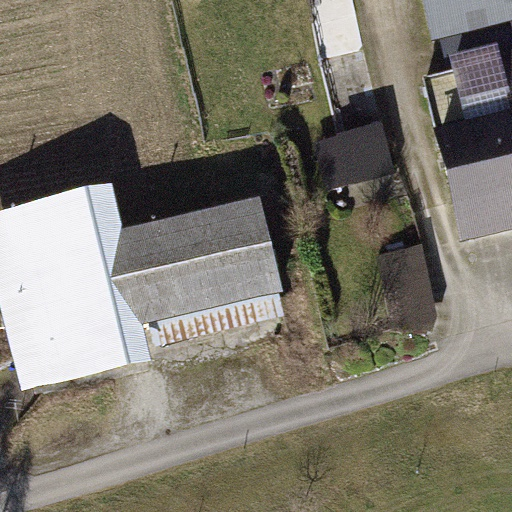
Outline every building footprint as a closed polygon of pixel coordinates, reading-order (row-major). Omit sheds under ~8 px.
[(511,0),(416,0),(433,69),(511,49),(511,0)] [(461,277),(511,263),(511,80),(492,85),(508,148),(433,167),(461,277)] [(391,131),(324,141),(332,192),(399,182),(391,131)] [(107,217),(0,242),(0,360),(17,429),(150,397),(145,376),(281,344),(254,231),(118,263),(107,217)] [(428,245),(381,256),(399,331),(447,319),(428,245)]
